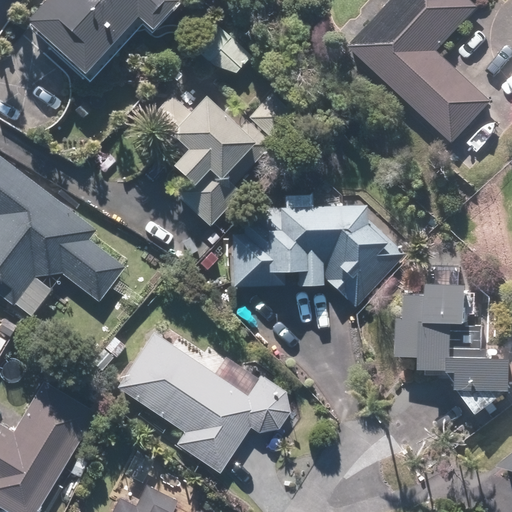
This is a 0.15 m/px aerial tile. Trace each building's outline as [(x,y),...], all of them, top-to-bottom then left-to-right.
[(171,6),(165,0),(41,0),(20,22),(86,84),(137,31),(142,36),(171,6)] [(471,0),(393,0),(346,50),(448,146),(488,104),(435,54),(477,10),(469,2),(471,0)] [(293,119),(269,96),(234,132),(199,99),(185,113),(168,97),(146,120),(180,153),(165,169),(187,189),(203,172),(211,179),(185,206),(206,227),(236,196),(228,188),(293,119)] [(93,232),(0,158),(0,296),(27,318),(61,275),(96,303),(122,270),(85,241),(93,232)] [(240,236),(227,235),(228,289),(279,289),(279,280),(291,280),(291,291),(333,291),(333,308),(354,307),(354,287),(376,287),(376,241),(358,229),(359,210),(274,206),(273,226),(263,226),(263,233),(252,232),(252,225),(240,225),(240,236)] [(467,290),(424,287),(423,299),(404,298),(403,321),(396,320),(393,359),(418,361),(417,375),(454,377),(453,391),(507,395),(509,363),(487,362),(488,350),(481,350),(483,328),(467,327),(468,317),(474,318),(475,297),(467,296),(467,290)] [(207,348),(198,363),(151,334),(114,391),(180,433),(172,446),(217,474),(246,428),(255,434),(276,430),(287,412),(282,394),(257,378),(207,348)] [(36,511),(94,415),(40,383),(10,433),(0,427),(0,510),(3,511),(36,511)] [(198,511),(196,511),(195,511),(170,511),(175,504),(143,487),(131,509),(114,499),(107,511),(198,511)]
